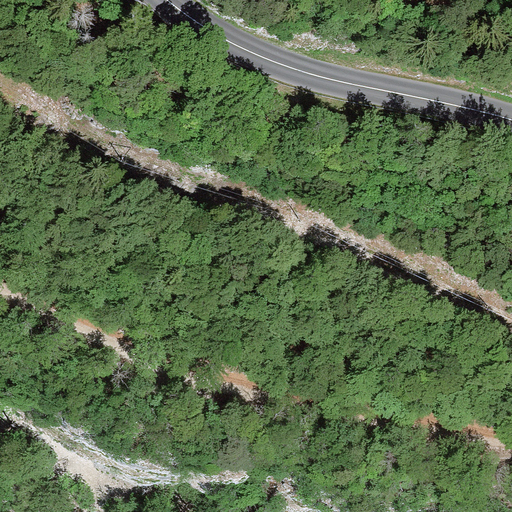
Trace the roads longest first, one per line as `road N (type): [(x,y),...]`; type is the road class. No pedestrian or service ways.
road 1 (track): [(511,446),(206,384),(119,351),(0,287)]
road 2 (secondary): [(511,120),(270,64),(164,0)]
